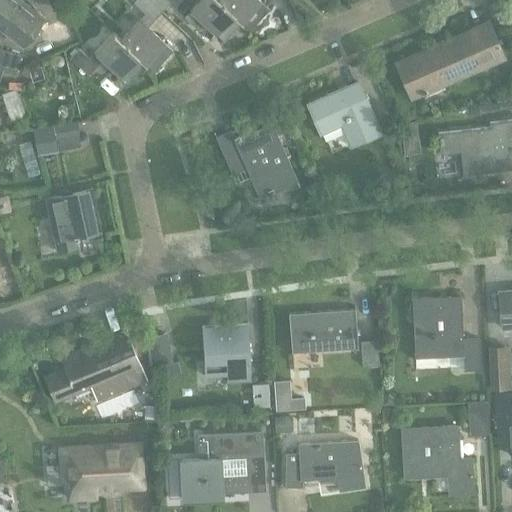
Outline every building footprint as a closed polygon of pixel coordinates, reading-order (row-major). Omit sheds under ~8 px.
[(0,0),(0,26),(23,44),(40,22),(18,6),(22,1),(20,0),(0,0)] [(115,33),(147,64),(148,66),(155,72),(173,52),(149,28),(163,13),(149,0),(144,0),(138,7),(146,15),(123,39),(115,32),(115,33)] [(149,0),(163,13),(172,3),(168,0),(149,0)] [(243,21),(220,0),(201,0),(185,17),(193,25),(199,18),(224,41),(242,22),(243,23),(243,21)] [(220,0),(243,21),(243,23),(251,30),(269,10),(258,0),(220,0)] [(63,19),(49,25),(40,39),(47,54),(74,42),(63,19)] [(427,92),(426,91),(504,57),(487,20),(393,61),(409,98),(422,93),(422,94),(427,92)] [(110,66),(121,77),(128,84),(147,64),(148,66),(147,64),(115,33),(91,59),(80,48),(71,58),(89,75),(98,66),(104,72),(110,66)] [(0,72),(2,66),(17,69),(21,54),(0,48),(0,72)] [(18,89),(22,89),(22,81),(8,81),(8,88),(14,89),(3,93),(11,120),(26,116),(18,89)] [(344,131),(351,146),(380,134),(358,82),(309,103),(325,140),(344,131)] [(462,172),(511,167),(511,120),(488,123),(488,128),(438,133),(440,151),(460,149),(462,172)] [(416,121),(400,123),(402,137),(418,135),(416,121)] [(55,138),(79,134),(77,122),(34,129),(38,155),(58,151),(55,138)] [(247,168),(260,198),(298,181),(273,122),(236,138),(232,129),(216,136),(232,174),(247,168)] [(100,229),(91,188),(48,198),(56,237),(55,238),(58,250),(77,246),(75,237),(79,236),(79,234),(100,229)] [(511,290),(499,291),(502,325),(511,324),(511,290)] [(463,369),(479,368),(478,337),(462,338),(460,296),(412,299),(415,357),(462,354),(463,369)] [(289,313),(292,352),(358,348),(355,309),(289,313)] [(249,323),(203,326),(206,375),(228,374),(229,382),(253,380),(252,372),(249,323)] [(56,401),(91,386),(97,400),(147,378),(125,329),(60,357),(64,367),(45,375),(56,401)] [(165,333),(146,338),(152,366),(172,361),(165,333)] [(362,365),(378,364),(377,340),(361,341),(362,365)] [(509,387),(508,346),(488,347),(490,388),(509,387)] [(270,381),(255,382),(255,404),(271,404),(270,381)] [(499,431),(511,431),(511,453),(511,408),(511,409),(510,392),(497,392),(499,431)] [(388,393),(381,393),(382,405),(393,404),(393,397),(388,393)] [(303,396),(290,397),(290,408),(304,407),(303,396)] [(467,401),(469,433),(491,432),(488,399),(467,401)] [(168,416),(157,417),(158,427),(168,426),(168,416)] [(450,472),(451,493),(474,492),(471,457),(460,458),(458,424),(402,428),(406,476),(450,472)] [(223,498),(222,490),(267,487),(263,431),(199,435),(201,458),(182,460),(185,500),(223,498)] [(288,453),(287,486),(302,487),(302,478),(319,477),(319,480),(338,479),(339,490),(367,485),(359,440),(302,443),(302,453),(288,453)] [(62,463),(46,464),(48,484),(63,483),(63,487),(69,486),(70,498),(95,496),(95,489),(143,486),(140,443),(61,448),(62,463)]
